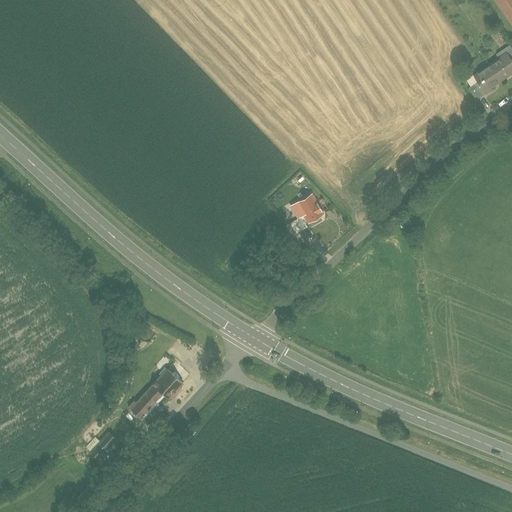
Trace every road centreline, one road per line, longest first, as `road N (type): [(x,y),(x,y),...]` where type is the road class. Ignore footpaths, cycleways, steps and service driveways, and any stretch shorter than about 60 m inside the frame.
road 1 (residential): [(254,338),(432,166),(511,104)]
road 2 (primary): [(0,134),(145,263),(254,338)]
road 3 (unclassified): [(228,367),(511,489)]
road 4 (primary): [(254,338),(355,391),(511,454)]
road 5 (residential): [(228,367),(94,511)]
